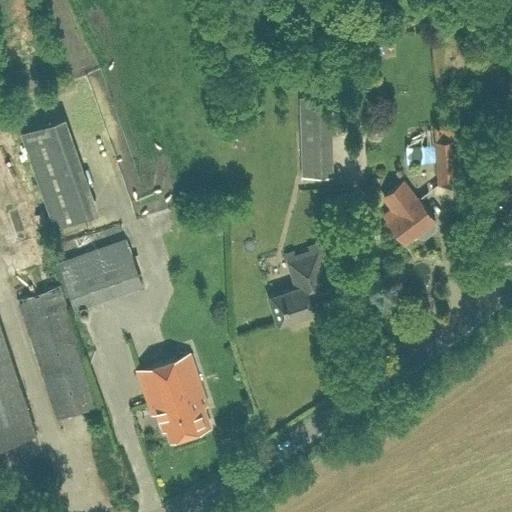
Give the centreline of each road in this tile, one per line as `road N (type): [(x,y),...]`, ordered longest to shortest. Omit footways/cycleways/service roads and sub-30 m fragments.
road 1 (tertiary): [(171,511),(268,458),(511,287)]
road 2 (unknown): [(0,275),(86,511)]
